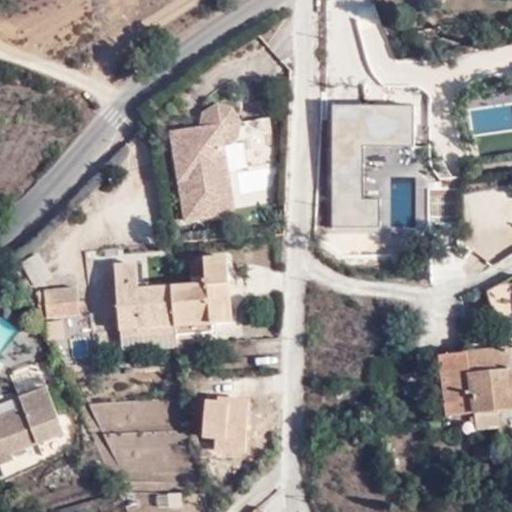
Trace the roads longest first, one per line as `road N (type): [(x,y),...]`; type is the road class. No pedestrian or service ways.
road 1 (residential): [(260,0),(150,75),(0,235)]
road 2 (residential): [(295,260),(362,283),(433,293),(511,260)]
